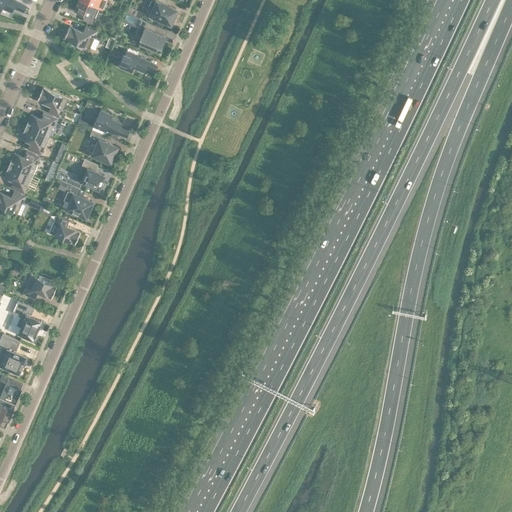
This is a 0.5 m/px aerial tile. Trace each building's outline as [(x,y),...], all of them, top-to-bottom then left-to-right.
[(0,0),(0,7),(10,11),(12,7),(22,11),(25,5),(15,1),(15,0),(0,0)] [(102,9),(82,0),(79,0),(75,10),(84,14),(82,20),(93,24),(95,19),(94,18),(99,8),(102,9)] [(82,0),(102,9),(105,0),(82,0)] [(151,0),(149,6),(152,11),(150,15),(170,24),(173,18),(176,17),(177,13),(176,11),(177,10),(165,4),(166,0),(151,0)] [(161,41),(163,42),(165,36),(154,31),(157,26),(125,12),(122,21),(137,27),(134,34),(141,37),(140,38),(141,38),(139,43),(138,44),(157,52),(158,52),(159,52),(160,52),(161,52),(161,51),(162,50),(162,49),(162,48),(162,47),(161,47),(161,46),(160,46),(160,45),(161,41)] [(69,26),(64,37),(64,38),(71,41),(70,44),(81,48),(82,46),(89,49),(97,30),(85,25),(83,31),(69,26)] [(109,36),(105,45),(110,48),(114,38),(109,36)] [(142,71),(143,67),(153,71),(156,65),(146,60),(147,59),(137,55),(137,54),(126,49),(119,66),(130,71),(132,67),(142,71)] [(42,88),(37,99),(37,100),(50,106),(48,112),(60,117),(68,98),(43,87),(42,88)] [(115,132),(125,137),(128,130),(118,126),(119,122),(109,118),(111,113),(100,109),(93,125),(104,130),(104,129),(114,133),(115,132)] [(40,118),(31,114),(25,126),(49,136),(56,118),(43,112),(40,118)] [(78,125),(76,131),(82,133),(85,128),(78,125)] [(41,154),(49,136),(25,126),(20,138),(30,142),(27,148),(41,154)] [(92,154),(110,162),(117,147),(103,141),(106,135),(92,129),(89,135),(98,139),(92,154)] [(23,157),(14,152),(9,164),(32,174),(40,156),(26,150),(23,157)] [(75,179),(81,181),(99,189),(105,175),(94,170),(97,163),(84,158),(75,179)] [(24,193),(32,174),(9,164),(3,176),(13,181),(10,187),(24,193)] [(66,177),(64,181),(79,187),(81,184),(67,178),(66,177)] [(66,209),(86,218),(93,201),(82,196),(85,191),(70,184),(63,199),(69,202),(66,209)] [(0,206),(18,214),(26,196),(13,190),(11,196),(0,191),(0,206)] [(60,223),(54,235),(74,244),(75,243),(80,232),(80,231),(67,225),(69,219),(57,214),(54,221),(60,223)] [(51,297),(56,286),(56,285),(49,282),(50,280),(39,275),(38,278),(31,274),(23,293),(35,298),(37,292),(51,298),(51,297)] [(34,307),(17,300),(12,313),(20,316),(16,325),(21,327),(18,333),(33,340),(36,332),(37,332),(38,329),(41,321),(30,316),(34,307)] [(0,364),(0,365),(19,373),(26,356),(15,351),(19,340),(3,333),(0,340),(0,345),(2,346),(0,350),(0,364)] [(22,384),(11,379),(9,385),(20,390),(22,384)] [(15,404),(0,397),(0,422),(0,423),(2,418),(8,421),(15,404)]
